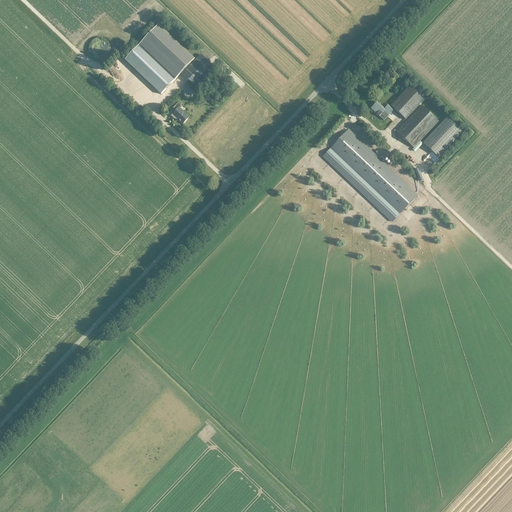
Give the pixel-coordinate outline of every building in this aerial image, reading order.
[(158,26),(125,60),(161,95),(181,74),(194,60),(195,59),(159,25),(158,26)] [(182,75),(195,87),(214,68),(201,55),(182,75)] [(391,106),(405,120),(426,98),(411,84),(391,106)] [(182,124),(189,117),(179,109),(182,106),(178,102),(171,109),(174,112),(170,116),(176,121),(178,119),(182,124)] [(384,109),(376,102),(371,108),(383,120),(393,110),(388,105),(384,109)] [(422,106),(396,132),(413,148),(438,122),(422,106)] [(423,143),(438,157),(462,132),(447,118),(423,143)] [(331,149),(400,214),(418,196),(348,130),(331,149)] [(331,149),(323,157),(392,223),(400,214),(331,149)]
